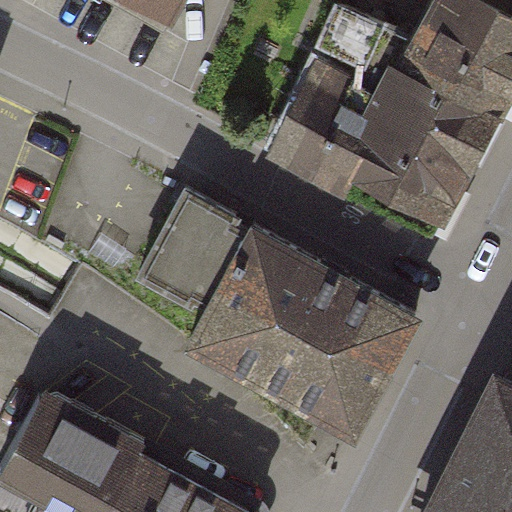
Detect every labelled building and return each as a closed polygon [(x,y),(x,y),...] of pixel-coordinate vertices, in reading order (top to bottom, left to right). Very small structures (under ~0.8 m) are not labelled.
[(140,0),(171,17),(180,0),(140,0)] [(497,112),(511,82),(511,17),(480,0),(435,0),(416,35),(407,32),(394,61),(497,112)] [(434,231),(497,112),(394,61),(407,32),(340,1),(321,39),(365,60),(352,94),(322,79),(282,149),(434,231)] [(355,427),(418,312),(256,223),(252,230),(235,221),(239,214),(188,186),(141,271),(191,299),(195,293),(212,303),(193,338),(355,427)] [(511,511),(511,390),(484,376),(416,511),(511,511)] [(77,511),(132,511),(165,454),(50,390),(4,471),(77,511)] [(264,511),(266,511),(165,454),(132,511),(264,511)]
